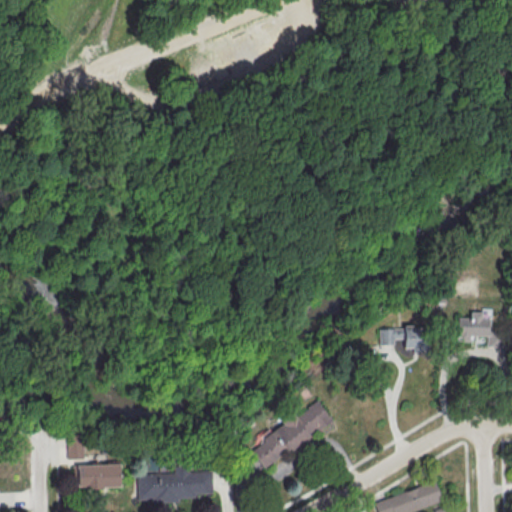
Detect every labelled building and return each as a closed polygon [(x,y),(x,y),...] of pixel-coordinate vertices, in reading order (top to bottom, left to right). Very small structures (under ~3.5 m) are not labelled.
[(499,345),(499,330),(486,330),(486,311),(466,311),(466,317),(455,317),(455,338),(485,338),(485,345),(499,345)] [(376,343),(400,342),(401,350),(425,350),(424,325),(375,327),(376,343)] [(248,446),(263,468),(331,421),(315,399),(248,446)] [(66,457),(79,457),(79,438),(66,438),(66,457)] [(118,464),(74,464),(74,488),(118,488),(118,464)] [(135,473),(172,471),(172,466),(187,465),(187,471),(210,470),(211,492),(194,493),(194,497),(177,498),(177,502),(152,503),(152,499),(136,500),(135,473)] [(371,500),(375,511),(410,511),(442,502),(435,481),(371,500)]
